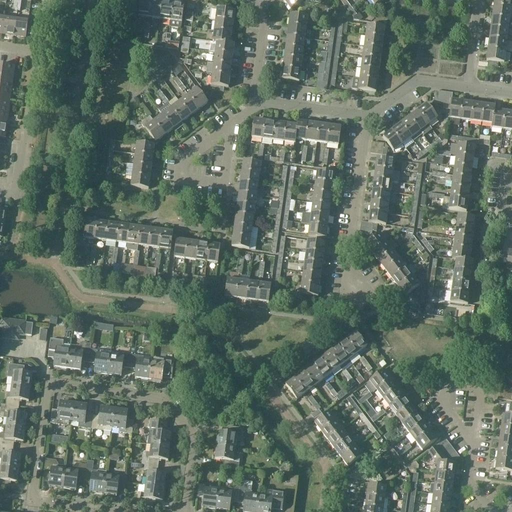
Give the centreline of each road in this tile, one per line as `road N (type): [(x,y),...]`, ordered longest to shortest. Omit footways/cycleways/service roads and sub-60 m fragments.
road 1 (residential): [(184,511),(193,437),(161,398),(57,383),(44,393),(33,489),(41,502)]
road 2 (residential): [(371,304),(347,268),(367,116)]
road 3 (residential): [(0,188),(18,185),(37,52)]
road 4 (residential): [(474,444),(480,390),(460,383),(445,400),(464,431)]
